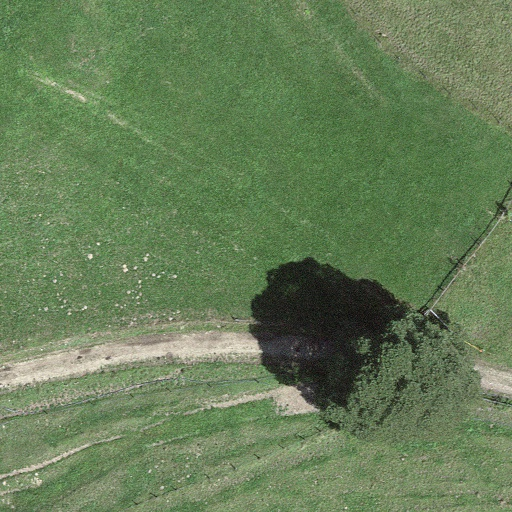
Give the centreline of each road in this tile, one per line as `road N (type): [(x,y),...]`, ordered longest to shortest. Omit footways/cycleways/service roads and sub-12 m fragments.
road 1 (track): [(511,383),(228,337),(101,350),(0,376)]
road 2 (track): [(328,0),(406,109)]
